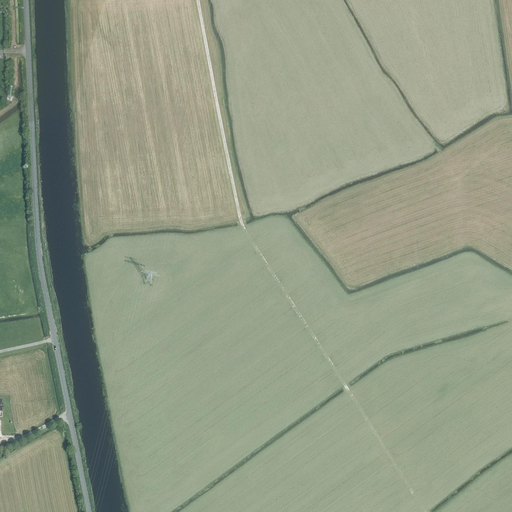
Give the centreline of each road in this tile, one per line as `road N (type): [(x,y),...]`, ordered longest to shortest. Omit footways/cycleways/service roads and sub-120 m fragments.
road 1 (track): [(198,0),(239,223),(422,511)]
road 2 (tertiary): [(88,511),(38,260),(25,0)]
